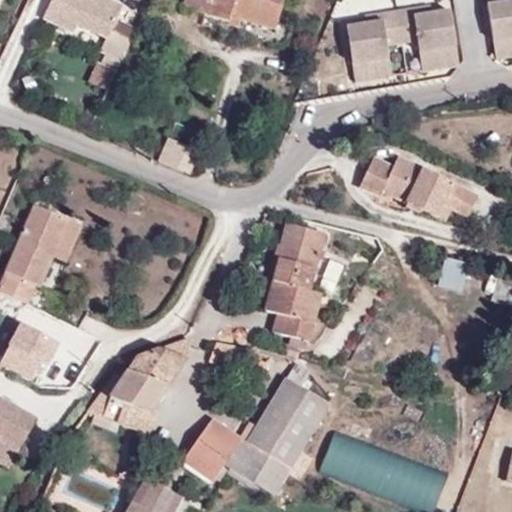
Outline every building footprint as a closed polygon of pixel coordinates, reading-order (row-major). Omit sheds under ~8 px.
[(98,56),(119,65),(136,30),(116,21),(123,7),(110,1),(108,0),(53,0),(44,20),(73,35),(78,25),(107,39),(98,56)] [(275,30),(284,0),(186,0),(184,8),(231,24),(233,17),(275,30)] [(511,0),(505,2),(486,5),(492,41),(511,37),(511,0)] [(429,7),(412,10),(413,17),(430,14),(429,7)] [(364,25),(345,28),(351,64),(388,58),(386,47),(416,42),(417,53),(455,47),(449,11),(430,14),(413,17),(412,10),(380,15),(381,22),(364,25)] [(380,15),(363,18),(364,25),(381,22),(380,15)] [(511,37),(492,41),(495,60),(511,57),(511,37)] [(455,47),(417,53),(421,72),(458,66),(455,47)] [(388,58),(351,64),(354,83),(391,77),(388,58)] [(158,161),(188,175),(197,153),(189,149),(168,139),(158,161)] [(477,197),(398,159),(392,169),(373,159),(360,186),(379,197),(381,192),(439,219),(445,207),(467,217),(477,197)] [(40,288),(53,257),(68,220),(34,207),(0,288),(0,293),(27,305),(35,286),(40,288)] [(68,220),(53,257),(65,262),(81,227),(68,220)] [(324,235),(287,224),(280,245),(279,245),(274,259),(279,260),(265,311),(278,315),(273,334),(307,342),(321,294),(309,291),(324,235)] [(439,287),(461,293),(467,266),(445,261),(439,287)] [(511,309),(511,307),(511,281),(501,277),(492,302),(511,309)] [(21,322),(3,365),(43,382),(61,340),(21,322)] [(123,379),(114,373),(91,408),(108,417),(139,430),(145,414),(148,415),(186,358),(191,339),(188,339),(139,358),(123,379)] [(233,355),(247,361),(249,357),(255,359),(257,351),(217,344),(210,361),(227,368),(229,365),(233,355)] [(243,372),(247,361),(233,355),(229,365),(243,372)] [(296,365),(287,378),(301,387),(309,373),(296,365)] [(240,439),(212,421),(183,462),(213,482),(224,465),(273,496),(330,404),(301,387),(287,378),(257,429),(248,444),(240,439)] [(0,400),(0,461),(10,467),(34,420),(0,400)] [(249,424),(240,439),(248,444),(257,429),(249,424)] [(322,470),(432,511),(435,511),(450,472),(338,430),(322,470)] [(166,489),(145,478),(126,511),(173,511),(182,497),(166,489)]
